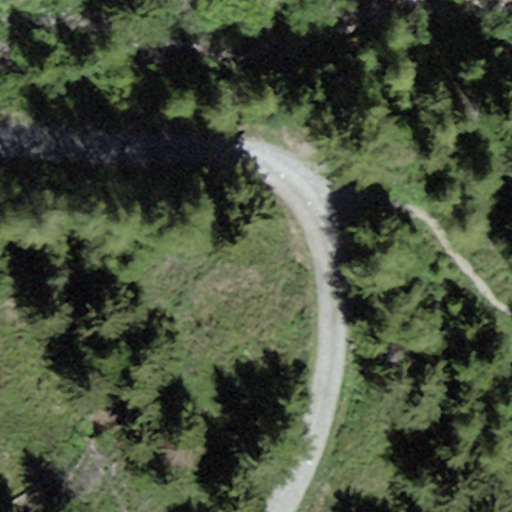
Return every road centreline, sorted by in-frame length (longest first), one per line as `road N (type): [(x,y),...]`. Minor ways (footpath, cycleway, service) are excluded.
road 1 (track): [(277,164),(311,212),(330,268),(337,373),(278,511)]
road 2 (track): [(0,142),(229,152),(277,164)]
